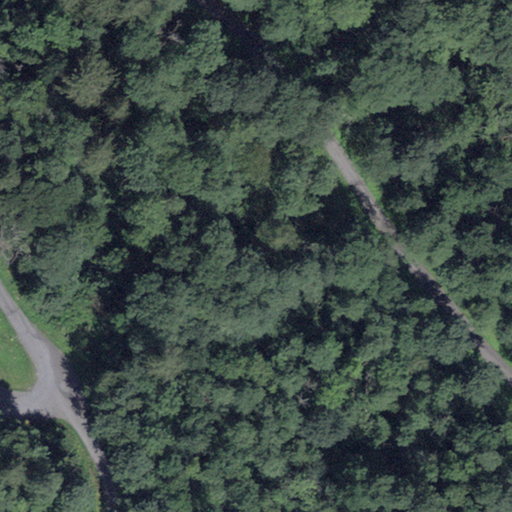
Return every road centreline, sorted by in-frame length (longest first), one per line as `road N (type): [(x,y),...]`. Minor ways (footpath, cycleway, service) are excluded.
road 1 (track): [(200,0),(266,56),(429,287),(511,379)]
road 2 (track): [(112,511),(113,489),(82,416),(0,285)]
